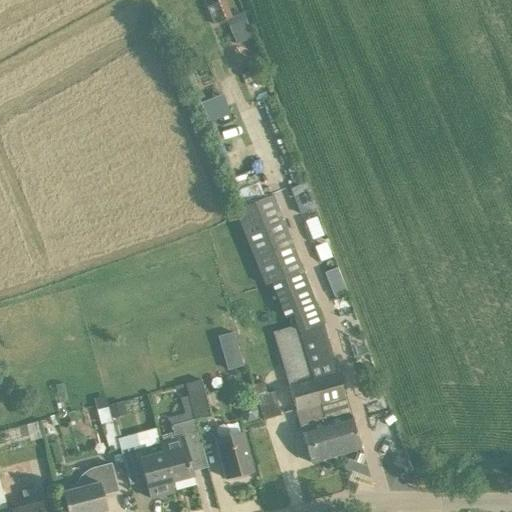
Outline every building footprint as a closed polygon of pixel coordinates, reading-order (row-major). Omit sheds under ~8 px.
[(236,43),(252,37),(242,13),(227,19),(236,43)] [(316,209),(306,183),(290,189),(300,215),(315,209),(316,209)] [(296,326),(320,404),(344,397),(323,324),(322,322),(272,196),(234,211),(264,285),(270,283),(284,317),(292,314),(296,326)] [(341,280),(336,268),(324,273),(329,285),(341,280)] [(320,404),(296,326),(272,333),(295,410),(294,411),(310,463),(336,456),(326,423),(325,423),(320,404)] [(233,333),(218,337),(223,353),(238,349),(233,333)] [(195,420),(210,416),(201,380),(185,384),(195,420)] [(263,421),(280,415),(273,392),(267,394),(263,382),(252,385),(263,421)] [(320,404),(325,423),(326,423),(336,456),(360,449),(350,415),(344,397),(320,404)] [(122,402),(108,406),(112,418),(126,414),(122,402)] [(108,407),(96,411),(100,425),(102,424),(112,421),(108,407)] [(201,445),(195,420),(171,426),(174,439),(159,443),(162,453),(170,482),(171,482),(193,476),(186,449),(201,445)] [(13,440),(41,436),(39,423),(0,429),(0,442),(13,441),(13,440)] [(171,482),(170,482),(162,453),(159,443),(158,443),(154,429),(121,438),(117,425),(113,426),(119,448),(127,479),(143,475),(150,498),(173,492),(171,482)] [(225,478),(253,471),(243,433),(215,440),(225,478)] [(62,493),(66,511),(99,511),(106,510),(102,495),(117,491),(110,464),(91,469),(88,471),(81,475),(77,479),(72,483),(71,486),(69,488),(66,492),(65,493),(62,493)] [(11,511),(43,511),(41,502),(38,503),(35,488),(21,492),(25,507),(11,511)]
